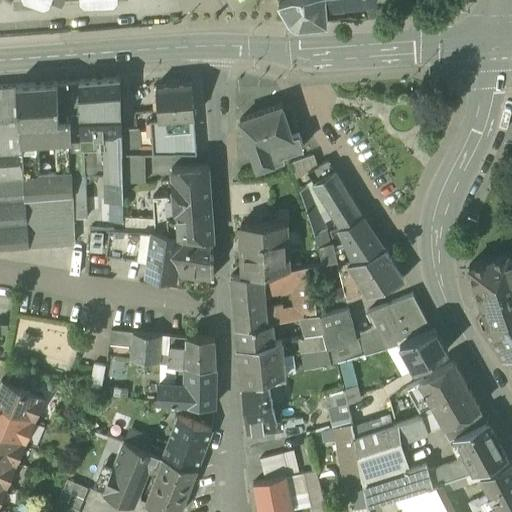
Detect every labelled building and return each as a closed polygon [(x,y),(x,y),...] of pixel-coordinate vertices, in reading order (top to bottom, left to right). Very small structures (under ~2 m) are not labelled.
[(326,23),(324,1),(324,0),(282,0),(278,2),(292,24),(326,23)] [(367,11),(368,20),(383,18),(382,10),(367,11)] [(119,78),(80,81),(81,136),(104,135),(121,134),(121,129),(119,78)] [(71,136),(81,136),(80,81),(69,82),(71,136)] [(153,153),(197,153),(194,117),(192,83),(180,84),(179,81),(168,82),(168,85),(156,86),(158,120),(150,120),(153,153)] [(71,139),(71,136),(69,82),(29,84),(17,85),(21,143),(38,141),(56,140),(71,139)] [(17,85),(0,86),(0,152),(21,151),(21,143),(17,85)] [(284,159),(282,154),(278,142),(291,137),(291,136),(281,105),(240,119),(257,168),(284,159)] [(121,134),(122,152),(140,152),(138,128),(121,129),(121,134)] [(105,175),(106,200),(123,199),(122,182),(122,152),(121,134),(104,135),(104,147),(105,175)] [(297,134),(291,136),(291,137),(278,142),(282,154),(302,147),(297,134)] [(72,171),(74,218),(87,217),(85,176),(98,175),(97,147),(104,147),(104,135),(81,136),(71,136),(71,139),(72,171)] [(72,171),(71,139),(56,140),(57,172),(72,171)] [(21,143),(21,151),(28,246),(75,243),(74,218),(72,171),(57,172),(40,174),(38,141),(21,143)] [(0,248),(28,246),(21,151),(0,152),(0,248)] [(144,152),(140,152),(122,152),(122,182),(145,181),(144,152)] [(307,172),(317,166),(313,155),(292,162),(297,178),(307,172)] [(313,182),(314,183),(334,170),(327,159),(317,166),(307,172),(313,182)] [(172,168),(174,195),(175,216),(211,216),(208,166),(172,168)] [(334,170),(314,183),(329,207),(341,226),(362,216),(355,204),(334,170)] [(321,212),(329,207),(314,183),(313,182),(309,184),(321,212)] [(312,228),(313,233),(324,230),(328,229),(321,212),(309,184),(300,190),(312,228)] [(154,217),(175,216),(174,195),(153,196),(154,217)] [(213,239),(211,216),(175,216),(154,217),(155,231),(169,231),(212,239),(213,239)] [(339,227),(347,244),(354,258),(384,248),(362,216),(341,226),(339,227)] [(243,235),(245,275),(263,274),(289,268),(286,221),(242,224),(243,235)] [(105,255),(150,261),(154,231),(109,229),(105,255)] [(328,244),(324,230),(313,233),(318,248),(328,244)] [(173,278),(174,271),(210,278),(214,277),(213,239),(212,239),(169,231),(155,231),(154,231),(150,261),(148,274),(173,278)] [(318,248),(322,261),(337,258),(334,248),(333,242),(328,244),(318,248)] [(338,263),(354,258),(347,244),(334,248),(337,258),(338,263)] [(347,262),(353,270),(368,293),(403,279),(384,248),(347,262)] [(470,269),(483,309),(511,299),(511,261),(509,253),(494,258),(479,263),(469,266),(469,268),(470,269)] [(322,261),(307,265),(310,282),(342,275),(338,263),(337,258),(322,261)] [(264,292),(295,286),(310,282),(307,265),(289,268),(263,274),(264,292)] [(358,297),(368,293),(353,270),(346,274),(342,275),(346,300),(358,297)] [(236,328),(267,324),(266,308),(264,292),(263,274),(245,275),(231,277),(235,317),(236,328)] [(316,308),(310,282),(295,286),(299,302),(302,310),(316,308)] [(374,324),(375,325),(380,335),(386,346),(399,342),(432,329),(411,294),(367,310),(374,324)] [(511,299),(483,309),(488,323),(511,315),(511,299)] [(302,317),(304,317),(302,310),(299,302),(282,305),(285,320),(302,317)] [(282,305),(266,308),(267,324),(272,323),(285,320),(282,305)] [(325,331),(323,332),(328,347),(356,339),(347,306),(321,314),(325,331)] [(302,317),(306,336),(323,332),(325,331),(321,314),(317,315),(304,317),(302,317)] [(483,325),(505,358),(511,355),(511,315),(488,323),(483,325)] [(275,342),(272,323),(267,324),(236,328),(238,348),(275,342)] [(363,340),(368,339),(380,335),(375,325),(359,330),(363,340)] [(399,342),(414,370),(447,350),(435,328),(432,329),(399,342)] [(110,341),(132,343),(133,332),(111,329),(110,341)] [(161,334),(133,332),(132,343),(131,359),(158,362),(161,334)] [(327,348),(328,347),(323,332),(306,336),(304,336),(307,352),(327,348)] [(167,363),(176,363),(198,365),(215,367),(214,338),(170,335),(167,363)] [(386,346),(380,335),(368,339),(372,350),(386,346)] [(328,347),(327,348),(331,362),(360,354),(357,342),(356,339),(328,347)] [(363,340),(357,342),(360,354),(372,350),(368,339),(363,340)] [(281,341),(275,342),(238,348),(240,368),(283,358),(281,341)] [(311,368),(331,362),(327,348),(307,352),(311,368)] [(352,357),(340,360),(346,384),(358,381),(352,357)] [(284,375),(283,358),(240,368),(242,386),(256,383),(268,379),(284,375)] [(454,361),(420,380),(436,409),(471,392),(454,361)] [(214,405),(215,374),(198,372),(198,365),(176,363),(175,383),(159,381),(159,401),(214,405)] [(90,387),(101,389),(105,366),(94,364),(90,387)] [(215,367),(198,365),(198,372),(215,374),(215,367)] [(7,382),(33,393),(39,379),(12,371),(7,382)] [(260,400),(272,397),(268,379),(256,383),(260,400)] [(421,416),(436,409),(420,380),(406,387),(421,416)] [(0,405),(33,419),(42,397),(33,393),(7,382),(3,381),(0,388),(0,405)] [(281,428),(280,421),(276,422),(272,397),(260,400),(256,383),(242,386),(247,434),(273,431),(273,429),(281,428)] [(344,390),(348,407),(361,403),(356,386),(344,389),(344,390)] [(335,427),(352,423),(348,407),(344,390),(336,392),(338,403),(331,405),(335,427)] [(471,392),(436,409),(444,424),(445,426),(480,408),(471,392)] [(0,431),(24,442),(33,419),(0,405),(0,431)] [(487,421),(480,408),(445,426),(456,437),(487,421)] [(437,427),(444,424),(436,409),(421,416),(428,431),(437,427)] [(353,427),(354,437),(393,425),(391,414),(353,427)] [(178,416),(162,456),(164,457),(197,468),(211,429),(178,416)] [(421,416),(397,423),(401,440),(428,431),(421,416)] [(456,437),(466,456),(475,472),(478,470),(507,457),(487,421),(456,437)] [(344,485),(349,484),(362,481),(354,437),(353,427),(352,423),(335,427),(332,428),(344,485)] [(404,456),(401,440),(397,423),(393,425),(354,437),(362,481),(367,506),(396,496),(418,489),(434,484),(429,468),(427,462),(408,469),(404,456)] [(0,457),(14,464),(24,442),(0,431),(0,457)] [(153,467),(158,469),(164,457),(162,456),(124,440),(113,467),(104,489),(103,493),(134,506),(145,479),(142,478),(146,468),(152,470),(153,467)] [(294,450),(283,453),(288,474),(299,471),(294,450)] [(265,480),(288,474),(283,453),(260,458),(265,480)] [(434,484),(418,489),(430,511),(452,511),(438,483),(445,481),(475,472),(466,456),(429,468),(434,484)] [(0,483),(5,486),(14,464),(0,457),(0,483)] [(179,511),(197,468),(164,457),(158,469),(145,503),(169,511),(179,511)] [(507,457),(478,470),(480,474),(509,461),(507,457)] [(488,489),(511,476),(511,466),(509,461),(480,474),(481,476),(488,489)] [(95,485),(104,489),(113,467),(104,463),(95,485)] [(481,476),(480,474),(478,470),(475,472),(445,481),(448,486),(481,476)] [(308,497),(314,496),(323,495),(317,471),(303,473),(308,497)] [(253,484),(258,511),(280,511),(291,510),(293,509),(285,475),(253,484)] [(511,511),(511,476),(488,489),(490,493),(495,503),(499,511),(511,511)] [(67,479),(58,500),(80,510),(88,487),(67,479)] [(367,506),(362,481),(349,484),(354,508),(367,506)] [(430,511),(418,489),(396,496),(404,511),(430,511)] [(484,509),(495,503),(490,493),(479,498),(484,509)] [(314,507),(319,506),(323,505),(325,505),(323,495),(314,496),(314,507)] [(79,511),(80,510),(58,500),(53,511),(79,511)]
